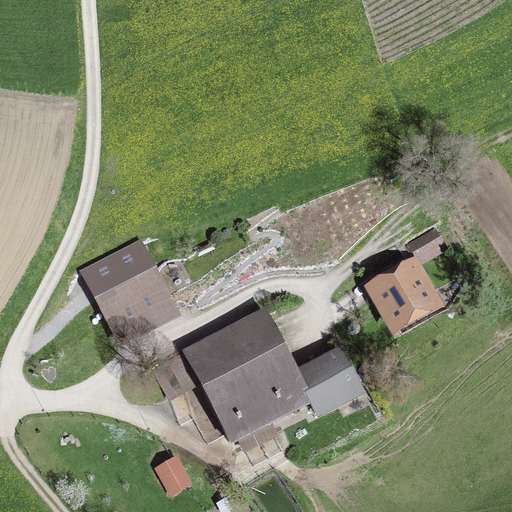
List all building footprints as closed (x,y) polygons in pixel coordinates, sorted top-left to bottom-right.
[(441,246),(433,232),(409,246),(417,260),(441,246)] [(98,300),(117,336),(171,308),(152,272),(98,300)] [(412,272),(377,292),(399,328),(433,308),(412,272)] [(267,410),(305,390),(301,379),(268,315),(158,371),(171,396),(201,381),(231,441),(272,420),(267,410)] [(345,356),(301,379),(305,390),(316,413),(362,390),(345,356)] [(156,468),(171,498),(194,486),(179,456),(156,468)]
